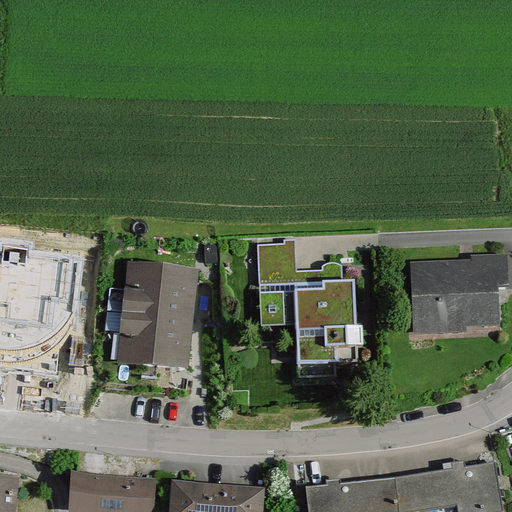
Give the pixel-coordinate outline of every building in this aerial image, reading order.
[(299,293),(303,370),(364,366),(360,275),(297,279),(296,250),(260,252),(262,295),(299,293)] [(79,260),(0,251),(0,354),(18,356),(40,350),(58,338),(72,319),(79,260)] [(346,270),(346,257),(324,257),(324,270),(346,270)] [(511,259),(416,267),(420,333),(504,327),(502,292),(511,291),(511,259)] [(185,366),(195,271),(132,264),(122,359),(185,366)] [(396,478),(306,488),(308,511),(502,511),(494,463),(396,478)] [(151,511),(154,482),(75,475),(72,511),(89,511),(151,511)] [(19,511),(21,483),(0,481),(0,511),(19,511)] [(260,511),(262,490),(176,484),(173,511),(260,511)]
